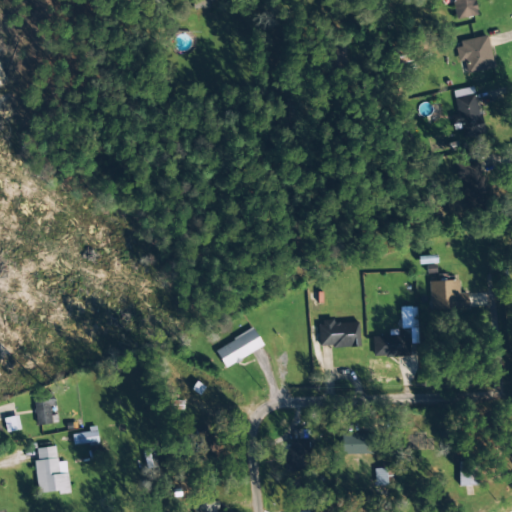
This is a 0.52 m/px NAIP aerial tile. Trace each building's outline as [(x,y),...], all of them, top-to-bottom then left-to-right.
[(190,0),(191,9),(209,9),(208,0),(190,0)] [(451,0),(456,20),(479,15),(475,0),(451,0)] [(458,62),(464,61),(467,74),(493,68),(487,37),(454,44),(458,62)] [(457,115),(450,117),(452,126),(459,124),(463,140),(484,135),(473,87),(452,92),(457,115)] [(455,163),(455,182),(464,182),(464,207),(481,207),(481,163),(455,163)] [(428,282),(429,311),(467,309),(466,293),(458,293),(458,281),(428,282)] [(357,323),(332,324),(332,322),(317,323),(318,348),(359,346),(357,323)] [(263,347),(253,329),(215,351),(225,368),(263,347)] [(372,358),(408,356),(407,335),(372,337),(372,358)] [(35,425),(57,424),(56,416),(52,416),(51,397),(33,398),(35,425)] [(3,419),(6,433),(20,430),(17,416),(3,419)] [(72,445),(97,444),(96,427),(88,427),(88,433),(72,434),(72,445)] [(290,431),(291,459),(283,460),(284,472),(308,472),(307,439),(303,439),(303,430),(290,431)] [(213,431),(197,433),(201,460),(217,457),(213,431)] [(341,435),(341,455),(366,454),(366,434),(341,435)] [(36,449),(36,461),(34,461),(36,495),(69,493),(67,467),(57,468),(55,447),(36,449)] [(458,487),(476,486),(475,462),(457,462),(458,487)] [(386,485),(385,469),(373,469),(374,486),(386,485)] [(193,503),(192,511),(217,511),(217,503),(193,503)]
